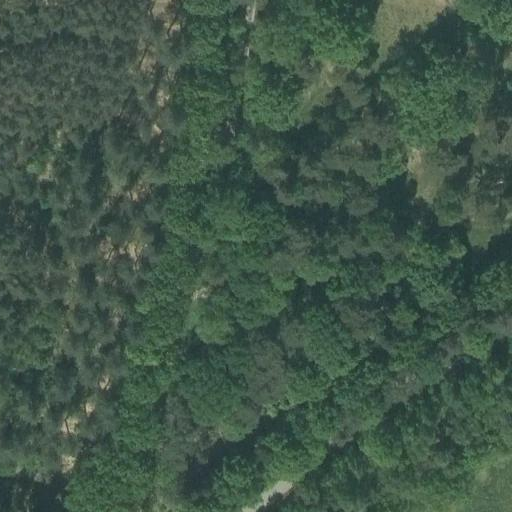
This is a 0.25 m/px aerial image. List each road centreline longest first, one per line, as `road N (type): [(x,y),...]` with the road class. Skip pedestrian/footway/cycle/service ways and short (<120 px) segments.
road 1 (track): [(177,307),(511,218)]
road 2 (unclassified): [(511,324),(340,432),(254,511)]
road 3 (track): [(247,0),(232,112),(177,307)]
road 4 (unclassified): [(125,511),(168,314)]
road 5 (track): [(0,482),(125,511)]
